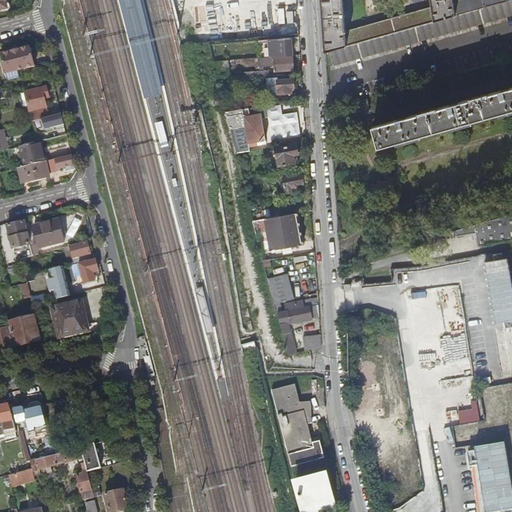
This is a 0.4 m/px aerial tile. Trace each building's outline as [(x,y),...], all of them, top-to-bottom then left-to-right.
[(121,0),(133,46),(147,103),(164,99),(158,72),(151,42),(146,20),(140,0),(121,0)] [(511,0),(320,0),(325,53),(329,52),(511,0)] [(511,0),(329,52),(334,67),(511,15),(511,0)] [(280,39),(269,40),(270,57),(292,55),(291,38),(280,39)] [(2,54),(6,72),(6,73),(35,66),(31,47),(2,54)] [(270,57),(258,57),(259,67),(274,66),(275,72),(294,70),(292,55),(270,57)] [(229,60),(213,61),(218,83),(234,82),(229,60)] [(278,78),(267,79),(268,95),(292,94),(292,88),(295,88),(295,80),(278,81),(278,78)] [(44,99),(49,97),(46,87),(19,94),(22,106),(24,107),(29,106),(30,112),(47,108),(44,99)] [(511,87),(372,127),(378,148),(397,143),(398,145),(421,139),(420,136),(448,129),(449,131),(472,124),(471,121),(499,114),(500,117),(511,113),(511,87)] [(249,108),(226,112),(231,130),(246,127),(249,147),(258,146),(257,142),(266,141),(262,113),(251,115),(249,108)] [(43,119),(49,117),(47,110),(31,114),(33,122),(43,119)] [(46,129),(64,124),(63,123),(61,114),(49,117),(43,119),(46,129)] [(0,151),(8,150),(3,129),(0,130),(0,151)] [(21,146),(26,167),(45,162),(40,141),(21,146)] [(297,145),(276,148),(279,167),(295,164),(294,155),(298,155),(299,154),(297,145)] [(67,172),(75,170),(72,155),(54,160),(57,169),(66,166),(67,172)] [(47,161),(45,162),(48,173),(57,170),(57,169),(54,160),(47,161)] [(26,167),(18,168),(22,184),(49,177),(48,173),(45,162),(26,167)] [(309,168),(296,171),(297,176),(283,178),(286,194),(299,191),(298,185),(304,184),(302,175),(309,174),(309,168)] [(292,203),(279,206),(281,217),(295,214),(292,203)] [(295,214),(281,217),(266,220),(272,250),(303,245),(303,244),(304,242),(304,241),(302,240),(301,240),(300,235),(302,234),(302,233),(301,232),(300,231),(299,227),(299,226),(300,224),(299,223),(298,222),(297,218),(298,217),(298,215),(298,214),(295,214)] [(511,214),(475,225),(476,233),(479,246),(511,240),(511,214)] [(64,241),(59,220),(33,226),(39,247),(64,241)] [(30,247),(24,221),(9,225),(7,226),(13,249),(20,247),(20,250),(14,252),(16,260),(21,259),(25,276),(31,274),(27,257),(33,256),(38,255),(35,245),(30,247)] [(476,233),(475,225),(455,230),(457,237),(476,233)] [(91,254),(87,242),(64,248),(66,252),(71,251),(73,258),(90,254),(91,254)] [(92,260),(90,254),(73,258),(71,251),(66,252),(69,264),(78,262),(78,263),(92,260)] [(100,275),(95,259),(92,260),(78,263),(70,265),(72,275),(76,274),(81,273),(82,278),(84,284),(95,281),(92,272),(95,271),(97,276),(100,275)] [(288,267),(269,271),(274,295),(280,295),(294,293),(288,267)] [(30,296),(38,294),(33,274),(31,274),(25,276),(27,283),(30,296)] [(213,329),(203,288),(195,290),(205,331),(207,337),(215,336),(213,329)] [(44,292),(30,296),(33,305),(47,301),(44,292)] [(280,295),(274,295),(287,347),(297,345),(288,315),(319,312),(318,294),(305,296),(305,302),(303,303),(303,296),(285,298),(285,304),(281,305),(280,295)] [(89,317),(85,301),(58,308),(65,334),(76,331),(77,334),(89,331),(86,318),(89,317)] [(15,346),(42,340),(35,316),(9,323),(10,327),(15,346)] [(0,350),(15,346),(10,327),(0,329),(0,350)] [(303,330),(306,344),(321,341),(320,328),(303,330)] [(146,346),(144,336),(141,337),(137,340),(138,346),(143,347),(146,346)] [(305,418),(311,416),(309,403),(299,404),(292,404),(291,399),(297,397),(293,385),(270,391),(290,467),(324,458),(319,441),(312,443),(306,425),(305,418)] [(13,409),(12,404),(0,406),(0,436),(16,433),(15,425),(18,425),(13,409)] [(13,409),(18,425),(25,424),(25,423),(30,421),(32,429),(46,426),(41,406),(24,410),(23,406),(13,409)] [(49,457),(55,455),(50,436),(44,438),(49,457)] [(88,472),(101,469),(95,444),(81,448),(81,449),(84,459),(85,463),(88,472)] [(33,472),(84,459),(81,449),(37,460),(31,462),(33,469),(33,472)] [(94,497),(88,472),(85,463),(80,465),(82,472),(77,473),(84,500),(94,497)] [(9,475),(11,485),(35,479),(33,472),(33,469),(9,475)] [(336,507),(329,482),(295,491),(300,511),(323,511),(336,509),(337,508),(337,506),(336,507)] [(117,511),(129,509),(124,490),(106,495),(109,511),(117,511)] [(88,511),(98,511),(96,502),(86,504),(88,511)]
